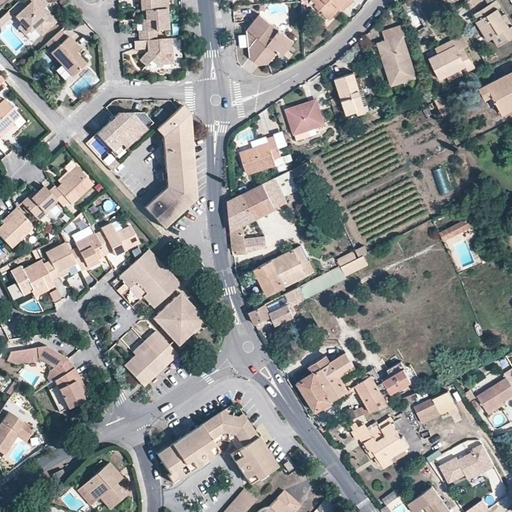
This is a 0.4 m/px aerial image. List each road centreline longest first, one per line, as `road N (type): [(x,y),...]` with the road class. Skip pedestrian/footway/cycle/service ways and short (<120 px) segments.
road 1 (tertiary): [(218,112),(219,250),(242,335)]
road 2 (tertiary): [(255,357),(366,511)]
road 3 (residential): [(228,103),(271,90),(334,50),(380,0)]
road 4 (residential): [(0,497),(51,459),(130,424)]
road 5 (residential): [(130,424),(238,353)]
road 6 (residential): [(74,316),(130,424)]
